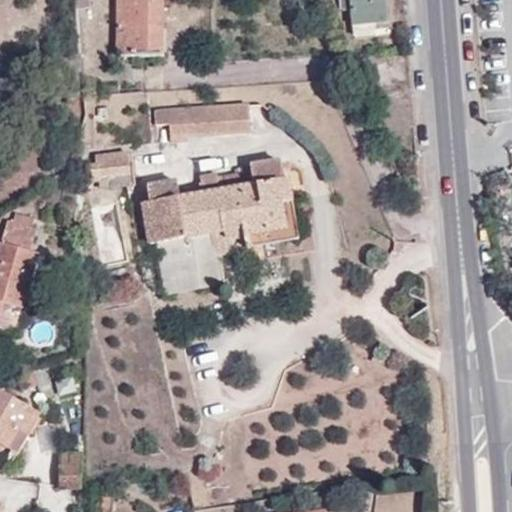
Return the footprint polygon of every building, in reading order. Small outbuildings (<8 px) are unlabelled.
[(118,0),(119,55),(157,56),(157,28),(140,27),(140,2),(164,2),(164,0),(118,0)] [(341,0),(343,12),(352,12),(350,0),(341,0)] [(385,22),(383,0),(350,0),(352,12),(353,35),(375,35),(374,24),(385,22)] [(157,28),(164,28),(164,2),(140,2),(140,27),(157,28)] [(157,28),(157,56),(166,56),(166,28),(164,28),(157,28)] [(394,54),(374,55),(374,67),(394,66),(394,54)] [(250,106),(229,107),(231,133),(251,132),(250,106)] [(231,133),(229,107),(188,109),(190,136),(231,133)] [(190,136),(188,109),(156,111),(157,125),(170,124),(172,137),(190,136)] [(110,120),(110,111),(98,111),(98,120),(110,120)] [(83,190),(132,186),(130,154),(97,156),(98,173),(82,174),(83,190)] [(282,160),(251,166),(255,183),(243,185),(220,189),(181,196),(178,180),(140,188),(151,251),(158,250),(166,294),(221,284),(217,256),(233,253),(230,241),(249,237),(289,230),(286,211),(285,202),(294,201),(290,180),(285,181),(282,160)] [(255,183),(251,166),(240,168),(241,173),(243,185),(255,183)] [(243,185),(241,173),(218,178),(220,189),(243,185)] [(296,210),(286,211),(289,230),(249,237),(251,246),(300,237),(296,210)] [(0,323),(5,304),(23,309),(39,253),(33,252),(38,229),(33,227),(35,218),(16,213),(15,222),(8,220),(2,244),(0,243),(0,323)] [(0,328),(17,333),(23,309),(5,304),(0,323),(0,328)] [(46,373),(34,377),(44,401),(55,397),(46,373)] [(41,415),(0,390),(0,443),(19,455),(41,415)] [(82,490),(83,454),(62,454),(61,490),(82,490)] [(94,511),(109,511),(110,499),(96,498),(94,511)]
